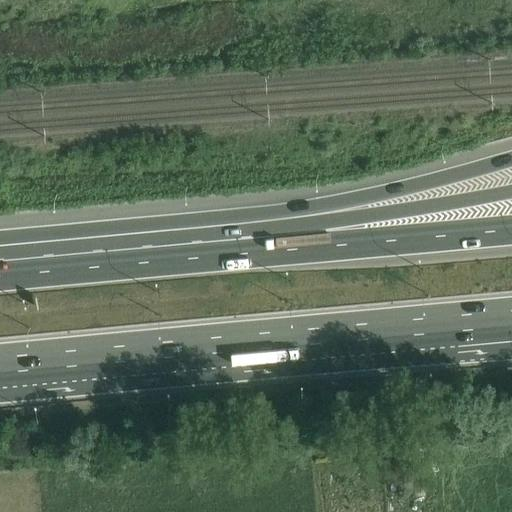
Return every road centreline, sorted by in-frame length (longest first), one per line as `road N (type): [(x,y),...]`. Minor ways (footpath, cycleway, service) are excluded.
road 1 (motorway): [(0,367),(444,326)]
road 2 (motorway): [(293,249),(0,276)]
road 3 (motorway): [(511,158),(293,249)]
road 4 (motorway): [(511,191),(293,249)]
road 5 (motorway): [(511,230),(293,249)]
